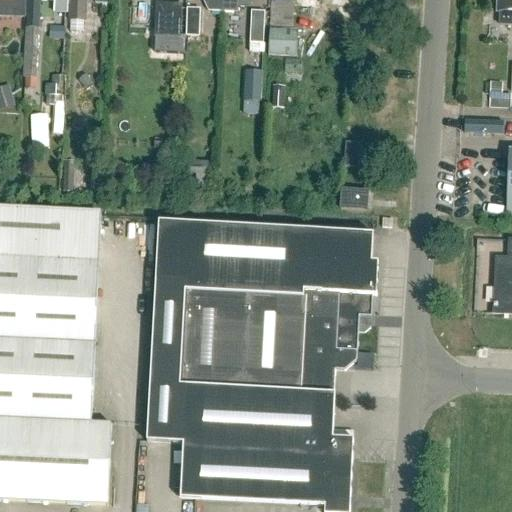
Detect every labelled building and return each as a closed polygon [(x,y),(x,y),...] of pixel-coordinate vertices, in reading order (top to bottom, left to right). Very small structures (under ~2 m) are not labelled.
[(0,0),(0,19),(26,20),(27,0),(0,0)] [(27,0),(26,20),(26,29),(37,29),(39,29),(39,0),(27,0)] [(40,0),(40,3),(55,4),(55,15),(67,16),(68,4),(67,0),(40,0)] [(84,22),(84,0),(69,0),(69,22),(84,22)] [(209,13),(223,13),(223,0),(204,0),(204,2),(209,13)] [(223,0),(223,13),(239,14),(239,0),(243,0),(243,4),(251,4),(251,0),(223,0)] [(511,0),(498,0),(498,13),(511,13),(511,0)] [(292,29),(293,3),(270,2),(269,28),(292,29)] [(182,8),(158,7),(157,39),(181,40),(182,8)] [(199,38),(199,10),(186,10),(185,38),(199,38)] [(262,45),(264,13),(251,12),(249,45),(262,45)] [(26,29),(24,78),(35,79),(37,29),(26,29)] [(54,29),(54,40),(64,41),(64,30),(54,29)] [(296,58),(297,31),(269,30),(267,57),(296,58)] [(247,74),(245,104),(260,105),(261,75),(247,74)] [(55,105),(63,105),(63,96),(62,96),(62,79),(52,78),(52,87),(46,87),(46,95),(48,95),(47,105),(55,105)] [(491,85),(491,94),(502,94),(502,86),(491,85)] [(286,89),(274,88),(273,108),(285,108),(286,89)] [(12,95),(0,99),(0,111),(15,107),(12,95)] [(259,115),(260,105),(245,104),(244,115),(259,115)] [(63,105),(55,105),(53,135),(63,136),(65,105),(63,105)] [(505,138),(506,130),(469,122),(467,131),(505,138)] [(359,168),(361,145),(347,144),(344,167),(359,168)] [(72,193),(73,163),(63,162),(62,193),(72,193)] [(189,175),(197,176),(196,187),(211,187),(211,176),(212,165),(189,164),(189,175)] [(367,213),(368,194),(343,192),(341,211),(367,213)] [(0,501),(112,505),(115,424),(95,423),(102,214),(0,210),(0,501)] [(214,402),(334,407),(336,373),(345,374),(357,364),(357,353),(358,335),(365,335),(371,330),(371,324),(371,320),(371,317),(372,299),(377,299),(378,266),(374,265),(372,265),(373,237),(159,225),(156,286),(148,445),(184,446),(186,401),(214,402)] [(511,242),(509,243),(509,261),(497,260),(494,316),(511,316),(511,242)] [(374,368),(374,354),(360,355),(361,368),(374,368)] [(350,511),(352,459),(353,442),(332,441),(334,407),(214,402),(186,401),(184,446),(181,501),(325,509),(324,511),(350,511)]
